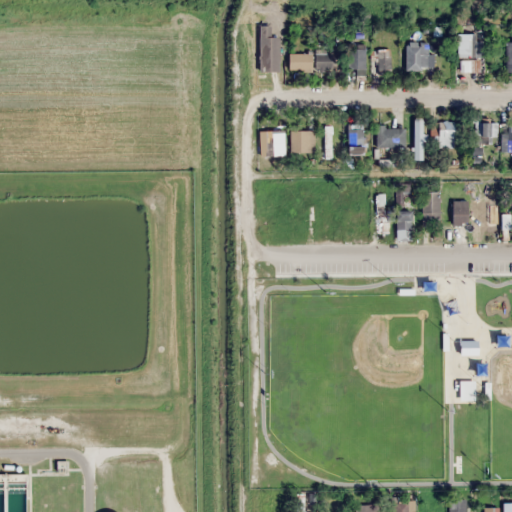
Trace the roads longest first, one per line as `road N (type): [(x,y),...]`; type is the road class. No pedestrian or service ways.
road 1 (residential): [(253,98),(511,98)]
road 2 (residential): [(256,256),(511,255)]
